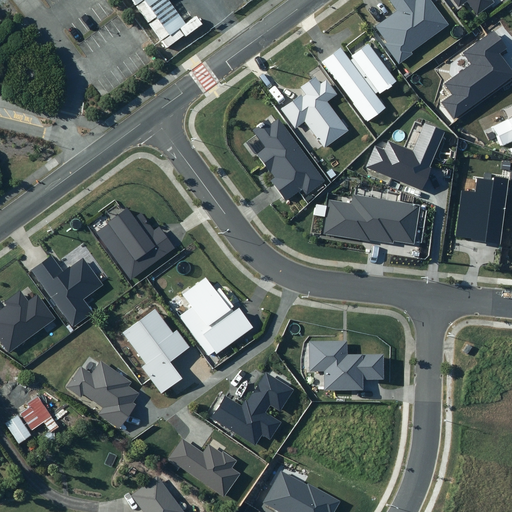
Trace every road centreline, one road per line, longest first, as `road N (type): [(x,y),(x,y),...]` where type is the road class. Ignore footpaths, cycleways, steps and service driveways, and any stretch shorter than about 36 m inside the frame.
road 1 (residential): [(432,293),(287,278),(252,251),(151,113)]
road 2 (residential): [(432,293),(426,428),(416,484),(400,511)]
road 3 (residential): [(151,113),(307,0)]
road 4 (residential): [(0,226),(151,113)]
